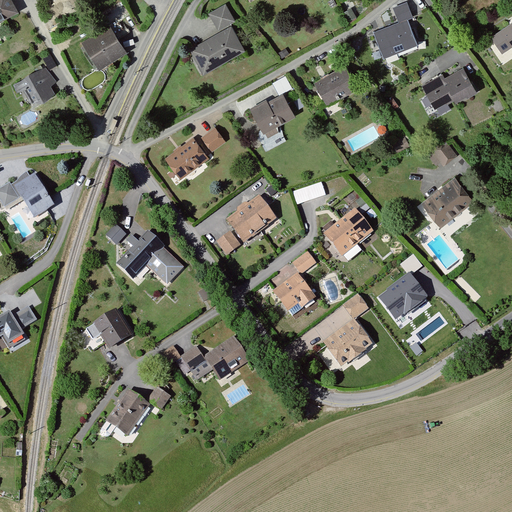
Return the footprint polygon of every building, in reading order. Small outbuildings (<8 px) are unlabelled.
[(9,0),(0,0),(0,20),(16,12),(9,0)] [(412,17),(406,4),(394,9),(399,22),(412,17)] [(225,6),(210,15),(219,29),(233,21),(225,6)] [(352,10),(345,13),(349,21),(355,17),(352,10)] [(407,21),(388,29),(397,53),(416,45),(407,21)] [(511,24),(493,38),(502,52),(511,45),(511,24)] [(397,53),(388,29),(375,33),(385,57),(397,53)] [(109,30),(85,45),(100,68),(124,53),(109,30)] [(243,51),(231,30),(192,51),(205,73),(243,51)] [(286,50),(279,54),(281,58),(288,54),(286,50)] [(45,70),(16,86),(18,92),(25,89),(32,102),(42,101),(52,94),(48,87),(54,82),(45,70)] [(343,71),(318,85),(328,104),(353,90),(343,71)] [(445,82),(455,98),(457,102),(474,92),(462,72),(445,82)] [(286,76),(273,83),(279,96),(292,89),(286,76)] [(455,98),(445,82),(443,78),(425,88),(437,108),(455,98)] [(266,103),(253,110),(265,133),(293,118),(282,98),(268,105),(266,103)] [(118,120),(113,118),(109,128),(114,130),(118,120)] [(215,129),(200,141),(209,153),(224,142),(215,129)] [(193,141),(168,159),(182,177),(207,159),(193,141)] [(434,150),(444,165),(456,156),(446,142),(434,150)] [(35,175),(18,186),(36,214),(53,204),(35,175)] [(322,182),(293,192),(298,204),(326,195),(322,182)] [(454,182),(425,205),(441,225),(470,202),(454,182)] [(18,197),(9,184),(0,189),(0,195),(6,205),(18,197)] [(272,186),(267,190),(271,195),(276,192),(272,186)] [(258,197),(228,219),(244,240),(274,218),(258,197)] [(355,210),(326,233),(343,253),(371,230),(355,210)] [(125,234),(115,225),(107,234),(116,243),(125,234)] [(239,244),(230,233),(218,241),(227,253),(239,244)] [(372,234),(361,243),(364,247),(375,237),(372,234)] [(181,267),(146,235),(139,243),(132,236),(128,240),(135,246),(119,263),(133,276),(146,262),(167,282),(181,267)] [(294,264),(301,273),(315,263),(307,253),(294,264)] [(401,264),(410,276),(423,266),(414,254),(401,264)] [(297,274),(275,291),(293,315),(304,307),(301,304),(313,294),(297,274)] [(391,290),(382,297),(396,316),(424,296),(409,275),(390,289),(391,290)] [(367,308),(358,295),(345,305),(354,318),(367,308)] [(9,312),(0,317),(0,334),(2,333),(10,347),(25,339),(19,329),(35,319),(28,308),(12,317),(9,312)] [(115,311),(86,330),(92,339),(104,331),(113,344),(130,333),(115,311)] [(370,343),(354,321),(326,342),(343,364),(370,343)] [(234,339),(207,357),(220,377),(248,359),(234,339)] [(180,357),(173,347),(165,353),(172,362),(180,357)] [(204,360),(196,348),(183,356),(192,369),(204,360)] [(209,362),(193,372),(198,379),(213,369),(209,362)] [(169,396),(157,388),(149,401),(161,409),(169,396)] [(147,404),(129,392),(109,421),(127,433),(147,404)]
